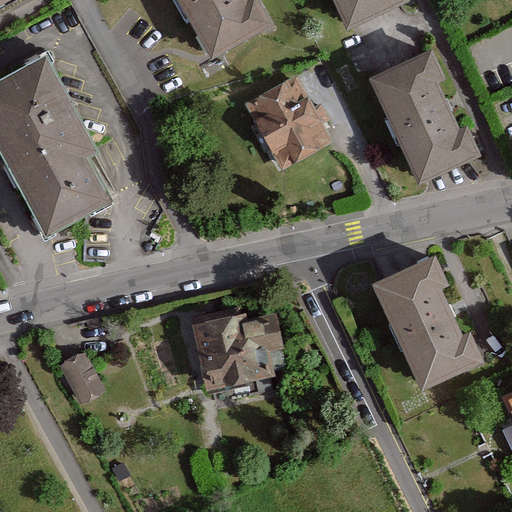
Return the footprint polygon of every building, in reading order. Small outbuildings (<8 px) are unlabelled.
[(170,0),(208,69),(271,35),(250,0),(170,0)] [(325,0),(343,38),(408,9),(403,0),(325,0)] [(48,51),(0,75),(0,152),(42,229),(109,194),(83,150),(97,144),(48,51)] [(427,55),(363,86),(416,194),(480,162),(427,55)] [(296,85),(242,113),(279,181),(332,152),(296,85)] [(436,265),(372,294),(420,400),(484,371),(436,265)] [(246,321),(190,333),(202,398),(265,387),(262,374),(285,372),(278,341),(253,343),(246,321)] [(84,358),(54,375),(78,416),(106,401),(84,358)] [(511,396),(499,402),(511,434),(511,396)]
